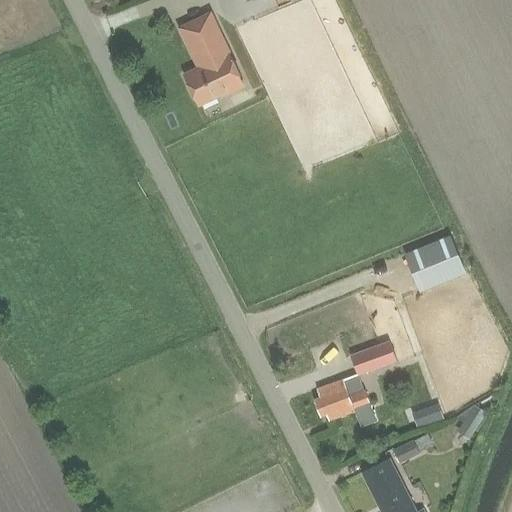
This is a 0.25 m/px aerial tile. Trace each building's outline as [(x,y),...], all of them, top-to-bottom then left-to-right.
[(198,106),(220,95),(221,96),(242,87),(208,15),(179,28),(199,69),(184,76),(198,106)] [(450,236),(404,254),(419,292),(466,274),(450,236)] [(347,355),(354,376),(394,362),(387,342),(347,355)] [(329,416),(332,422),(355,413),(355,412),(356,411),(370,406),(372,405),(367,392),(365,392),(359,376),(320,391),(322,398),(315,401),(322,419),(329,416)] [(356,411),(355,412),(355,413),(360,427),(375,421),(370,406),(356,411)] [(474,406),(455,417),(463,423),(475,430),(478,431),(486,418),(483,416),(485,413),(474,406)] [(427,434),(413,441),(418,452),(432,445),(427,434)] [(413,441),(394,450),(400,462),(419,453),(418,452),(413,441)] [(423,511),(420,511),(415,511),(389,460),(362,474),(381,511),(423,511)]
